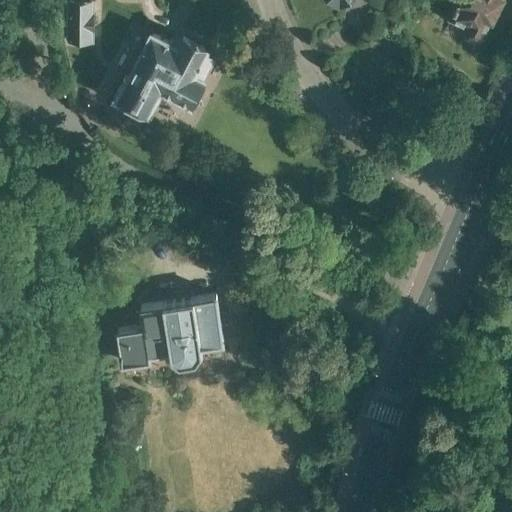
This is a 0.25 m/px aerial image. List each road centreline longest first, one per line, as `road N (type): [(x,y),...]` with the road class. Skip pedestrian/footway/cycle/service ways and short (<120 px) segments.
road 1 (unclassified): [(366,257),(113,159),(52,91),(48,0)]
road 2 (residential): [(477,190),(355,128),(293,59),(267,0)]
road 3 (tertiary): [(356,511),(432,296)]
